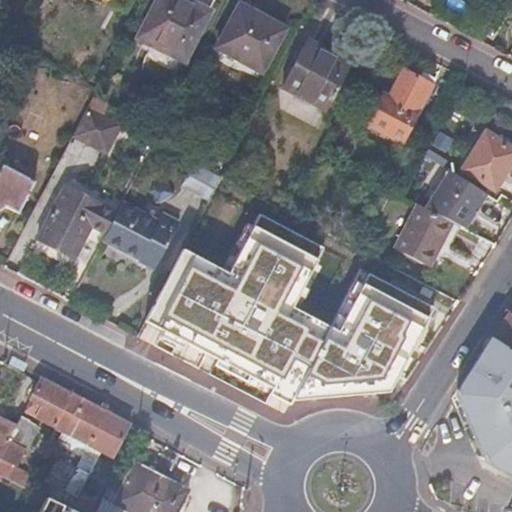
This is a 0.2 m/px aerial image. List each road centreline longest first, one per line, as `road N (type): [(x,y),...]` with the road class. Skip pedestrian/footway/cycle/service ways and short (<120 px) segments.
road 1 (primary): [(300,442),(60,344)]
road 2 (primary): [(60,344),(280,481)]
road 3 (secondary): [(511,257),(387,449)]
road 4 (residential): [(511,82),(354,0)]
